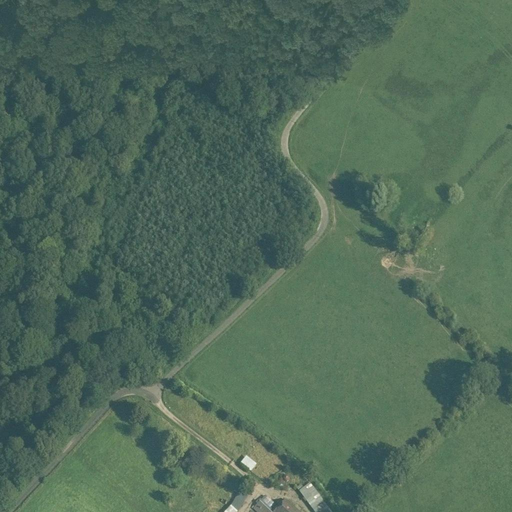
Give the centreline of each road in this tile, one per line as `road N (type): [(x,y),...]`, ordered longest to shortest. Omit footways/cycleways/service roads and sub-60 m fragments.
road 1 (track): [(395,0),(288,122),(280,143),(287,163),(318,192),(327,212),(322,236),(147,395)]
road 2 (track): [(147,395),(265,492)]
